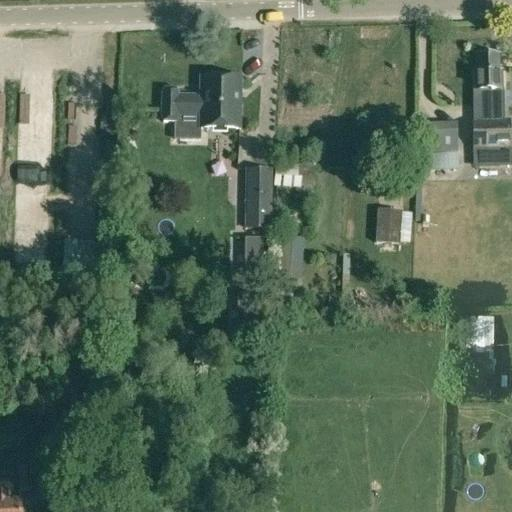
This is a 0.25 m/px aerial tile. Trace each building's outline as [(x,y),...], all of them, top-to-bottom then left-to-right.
[(486,56),(479,56),(478,59),(474,59),(475,92),(476,92),(477,103),(501,102),(501,91),(501,73),(498,73),(498,58),(487,58),(486,56)] [(162,125),(174,125),(173,137),(199,138),(199,131),(238,132),(239,80),(200,79),(199,97),(178,96),(175,91),(163,91),(160,97),(160,118),(162,125)] [(473,150),(474,167),(509,166),(509,149),(508,121),(472,122),(473,150)] [(455,130),(424,130),(425,173),(457,172),(455,130)] [(276,167),(277,188),(310,190),(311,168),(276,167)] [(245,230),(269,231),(270,171),(246,171),(245,230)] [(398,245),(400,214),(377,213),(375,244),(398,245)] [(260,279),(261,234),(245,233),(244,279),(260,279)] [(151,270),(146,280),(153,289),(163,287),(168,278),(161,269),(151,270)] [(259,344),(260,299),(243,299),(242,344),(259,344)] [(490,398),(493,320),(462,320),(458,397),(490,398)] [(18,459),(18,469),(17,469),(18,491),(30,490),(29,468),(29,459),(18,459)] [(7,483),(0,483),(0,511),(19,511),(19,503),(8,503),(8,496),(8,491),(7,491),(7,486),(7,483)]
